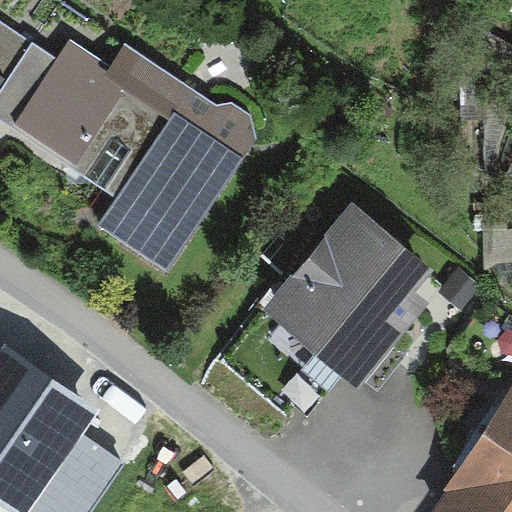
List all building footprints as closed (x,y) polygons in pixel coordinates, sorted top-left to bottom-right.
[(60,65),(0,25),(0,113),(128,197),(104,233),(161,270),(251,134),(127,52),(116,69),(75,43),(60,65)] [(418,273),(354,219),(279,307),(356,371),(417,299),(405,289),(418,273)] [(511,243),(492,244),(494,263),(511,261),(511,243)] [(99,413),(3,347),(0,351),(0,500),(17,511),(89,511),(124,462),(84,434),(99,413)] [(511,511),(511,396),(439,509),(444,511),(511,511)]
